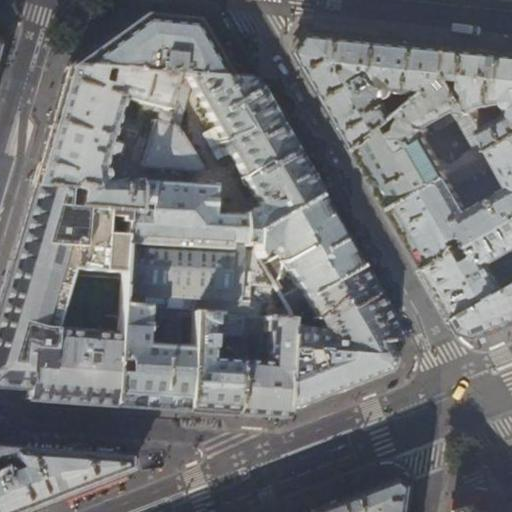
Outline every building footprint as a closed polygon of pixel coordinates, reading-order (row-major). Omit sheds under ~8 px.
[(194,19),(180,18),(140,14),(96,45),(66,67),(174,75),(229,79),(212,50),(194,19)] [(359,37),(360,29),(310,24),(303,36),(308,39),(313,32),(359,37)] [(382,39),(359,37),(313,32),(308,39),(300,53),(331,105),(357,150),(396,118),(385,101),(390,102),(393,101),(395,100),(409,101),(411,105),(446,76),(449,46),(382,39)] [(241,80),(221,45),(212,50),(229,79),(241,80)] [(511,138),(511,52),(508,52),(449,46),(446,76),(491,151),(511,138)] [(162,123),(174,75),(66,67),(49,125),(31,186),(66,191),(65,209),(104,211),(117,212),(124,213),(137,214),(139,184),(108,182),(107,180),(105,175),(103,174),(101,172),(99,170),(105,152),(111,153),(117,133),(111,131),(121,100),(154,108),(153,112),(158,114),(156,122),(153,121),(144,167),(200,172),(201,167),(177,128),(162,123)] [(177,128),(190,87),(213,128),(208,131),(216,145),(221,143),(257,205),(241,216),(243,220),(241,246),(253,246),(254,231),(316,194),(318,192),(255,81),(241,80),(229,79),(174,75),(162,123),(177,128)] [(392,210),(491,151),(446,76),(411,105),(396,118),(357,150),(374,179),(392,210)] [(511,138),(491,151),(392,210),(406,235),(427,270),(511,220),(511,138)] [(229,156),(224,148),(218,151),(222,159),(229,156)] [(120,273),(116,336),(112,406),(149,408),(185,411),(191,314),(241,317),(262,318),(287,320),(287,314),(283,308),(278,298),(256,259),(253,254),(253,246),(241,246),(243,220),(241,216),(241,219),(212,218),(212,206),(216,206),(217,192),(213,192),(213,187),(209,187),(209,188),(139,184),(137,214),(124,213),(123,219),(123,231),(120,273)] [(66,191),(31,186),(21,218),(0,289),(0,388),(7,389),(25,390),(24,400),(71,403),(112,406),(116,336),(60,333),(50,330),(68,270),(120,273),(123,231),(102,229),(104,211),(65,209),(66,191)] [(253,254),(256,259),(271,244),(277,255),(266,261),(283,295),(278,298),(283,308),(357,266),(348,250),(328,215),(316,194),(254,231),(253,246),(253,254)] [(511,220),(427,270),(452,314),(456,321),(506,292),(490,265),(511,252),(511,220)] [(283,308),(287,314),(287,320),(286,349),(291,349),(312,350),(374,352),(373,343),(399,339),(376,299),(357,266),(283,308)] [(511,288),(506,292),(456,321),(457,322),(460,327),(463,332),(465,332),(470,334),(477,337),(511,323),(511,288)] [(221,336),(239,337),(241,317),(191,314),(185,411),(193,412),(234,415),(238,362),(209,360),(212,330),(221,330),(221,336)] [(283,418),(285,360),(286,354),(286,349),(287,320),(262,318),(262,321),(264,322),(263,336),(267,336),(265,364),(238,362),(234,415),(257,416),(283,418)] [(257,336),(248,336),(247,353),(255,353),(257,336)] [(286,418),(295,408),(363,381),(385,372),(395,349),(400,340),(399,339),(373,343),(374,352),(312,350),(291,349),(286,349),(286,354),(285,360),(283,418),(286,418)] [(0,511),(23,511),(36,508),(127,473),(125,458),(32,450),(0,447),(0,511)] [(352,492),(333,500),(337,511),(397,511),(401,488),(394,482),(389,478),(380,482),(352,492)] [(337,511),(333,500),(315,507),(300,511),(337,511)]
